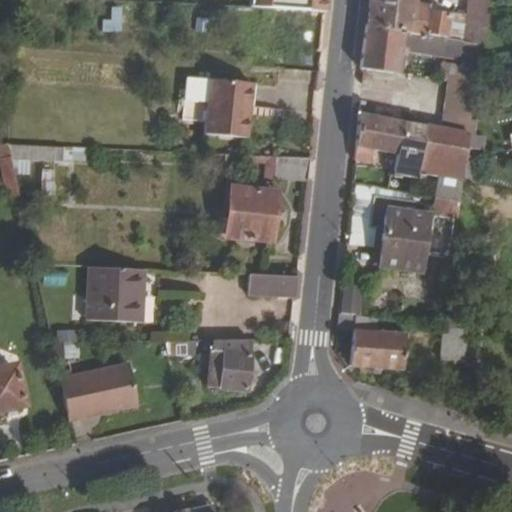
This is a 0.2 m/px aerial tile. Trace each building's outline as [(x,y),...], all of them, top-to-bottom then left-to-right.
[(324,0),(313,0),(312,12),(323,12),(324,0)] [(405,0),(371,0),(369,25),(420,33),(422,19),(403,16),(405,0)] [(468,0),(462,39),(480,41),(485,9),(486,0),(468,0)] [(105,32),(123,33),(123,7),(105,7),(105,32)] [(274,11),(270,46),(319,51),(323,12),(312,12),(292,11),(292,12),(274,11)] [(369,25),(365,25),(359,68),(363,68),(396,71),(400,51),(455,57),(459,58),(460,55),(467,57),(465,76),(452,75),(442,128),(469,133),(471,113),(478,62),(480,41),(462,39),(420,33),(369,25)] [(459,58),(455,57),(452,75),(465,76),(467,57),(460,55),(459,58)] [(202,133),(244,138),(250,83),(208,79),(202,133)] [(374,104),(359,102),(354,155),(370,159),(372,146),(394,151),(393,165),(417,170),(425,124),(373,113),(374,104)] [(442,128),(425,124),(417,170),(438,175),(436,192),(460,195),(462,178),(466,150),(469,133),(442,128)] [(6,148),(0,149),(0,163),(9,161),(9,159),(6,148)] [(60,150),(6,148),(9,159),(9,161),(60,163),(60,150)] [(307,157),(242,155),(241,162),(264,164),(262,182),(272,183),(272,177),(305,179),(307,157)] [(9,161),(0,163),(0,173),(5,198),(17,196),(9,161)] [(40,168),(41,199),(71,198),(70,168),(40,168)] [(370,247),(372,187),(354,186),(351,247),(370,247)] [(274,193),(231,188),(227,235),(269,241),(274,193)] [(460,195),(436,192),(433,206),(458,209),(460,195)] [(429,213),(387,207),(380,262),(423,268),(429,213)] [(143,269),(85,267),(85,320),(130,322),(131,296),(142,297),(143,269)] [(295,275),(247,273),(245,294),(293,296),(295,275)] [(358,312),(360,312),(362,283),(345,282),(342,309),(358,312)] [(142,297),(131,296),(130,322),(141,322),(142,297)] [(443,322),(457,323),(458,303),(446,301),(443,322)] [(342,309),(340,308),(339,326),(357,327),(358,312),(342,309)] [(443,322),(442,330),(441,335),(440,355),(458,357),(461,323),(457,323),(443,322)] [(409,332),(357,327),(354,363),(406,369),(409,332)] [(60,331),(61,360),(79,359),(78,330),(60,331)] [(249,353),(219,350),(216,388),(245,390),(249,353)] [(127,362),(58,377),(67,420),(99,413),(98,409),(136,400),(127,362)] [(15,369),(4,372),(0,372),(0,410),(23,405),(15,369)]
